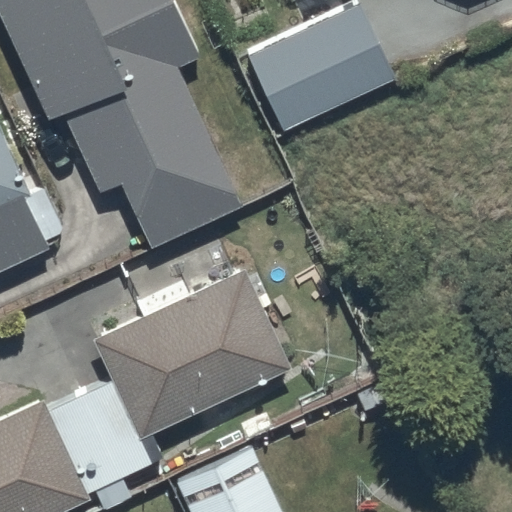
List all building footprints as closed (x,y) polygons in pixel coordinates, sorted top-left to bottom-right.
[(0,0),(0,13),(44,113),(63,105),(99,186),(121,176),(150,241),(239,201),(177,59),(193,52),(170,0),(0,0)] [(355,0),(353,0),(248,49),(282,123),(389,74),(355,0)] [(0,262),(52,239),(0,124),(0,262)] [(0,511),(41,511),(96,487),(105,505),(132,493),(122,471),(162,452),(149,426),(287,362),(242,264),(94,333),(113,373),(47,403),(42,393),(0,412),(0,511)] [(281,511),(250,441),(176,474),(192,511),(281,511)]
